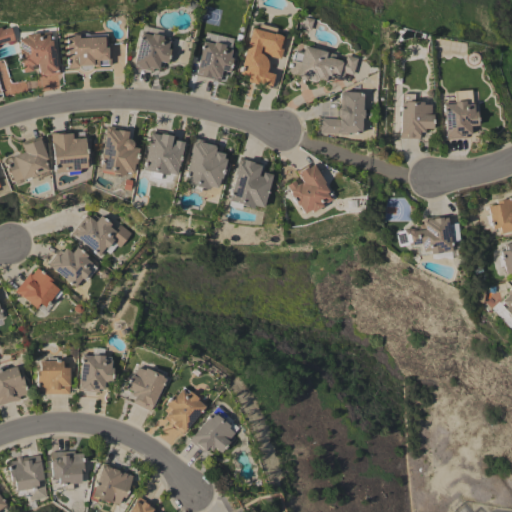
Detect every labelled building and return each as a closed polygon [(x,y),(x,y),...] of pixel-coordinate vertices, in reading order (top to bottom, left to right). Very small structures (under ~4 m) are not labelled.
[(251,28),(258,30),(259,24),(276,28),(274,33),(280,35),(280,36),(285,37),(280,59),(263,55),(263,56),(265,58),(266,60),(267,63),(267,66),(267,68),(265,72),(274,74),(271,86),(269,86),(269,89),(267,89),(265,89),(262,88),(261,87),(261,84),(257,83),(257,84),(246,82),(248,74),(245,75),(239,74),(251,28)] [(0,27),(1,30),(9,27),(13,40),(0,44),(0,27)] [(167,63),(164,62),(162,68),(158,67),(157,69),(153,68),(152,72),(133,67),(134,65),(133,65),(140,33),(141,31),(161,36),(169,38),(167,49),(169,49),(167,63)] [(22,72),(21,63),(19,63),(18,49),(19,49),(17,39),(25,38),(24,34),(37,33),(37,34),(49,32),(51,49),(53,49),(54,57),(55,57),(57,71),(58,71),(58,75),(38,77),(37,64),(33,64),(33,65),(31,65),(31,71),(22,72)] [(110,59),(110,65),(107,65),(98,65),(98,67),(91,67),(89,69),(88,70),(86,71),(85,71),(81,70),(79,69),(78,68),(66,69),(64,36),(77,35),(79,34),(82,33),(84,33),(85,33),(87,34),(87,35),(105,34),(105,37),(106,37),(106,43),(109,43),(110,59)] [(229,72),(225,71),(224,76),(220,76),(219,81),(194,75),(202,41),(203,41),(203,40),(224,45),(224,46),(231,47),(229,58),(232,58),(229,72)] [(334,54),(301,46),(300,54),(293,52),(287,76),(325,85),(327,77),(341,80),(343,73),(351,75),(354,60),(334,55),(334,54)] [(443,139),(472,137),(470,104),(465,104),(465,96),(463,96),(462,91),(452,91),(452,104),(441,104),(443,139)] [(317,133),(360,135),(361,92),(337,92),(337,119),(318,118),(317,133)] [(401,93),(413,93),(413,101),(423,102),(423,104),(430,105),(430,115),(432,115),(431,129),(424,129),(424,132),(418,132),(418,135),(419,135),(419,139),(399,138),(400,102),(401,102),(401,93)] [(128,130),(126,139),(129,139),(130,140),(131,141),(132,143),(132,144),(132,146),(131,147),(138,148),(135,164),(133,164),(132,173),(124,172),(123,175),(111,173),(111,172),(98,170),(106,126),(128,130)] [(149,133),(150,133),(150,130),(157,132),(157,131),(171,134),(169,143),(173,144),(174,140),(182,142),(183,144),(178,166),(177,166),(175,175),(168,173),(167,175),(160,174),(159,180),(148,178),(149,171),(142,170),(149,133)] [(77,173),(65,174),(65,172),(54,173),(51,143),(50,143),(49,133),(65,131),(65,132),(70,131),(71,135),(77,135),(77,136),(84,135),(86,159),(85,159),(86,168),(78,168),(78,171),(77,171),(77,173)] [(45,150),(44,151),(46,159),(44,160),(47,171),(35,175),(35,176),(31,178),(29,177),(30,179),(23,181),(23,179),(21,180),(20,179),(12,182),(7,168),(8,167),(6,160),(6,159),(23,152),(20,143),(34,138),(40,136),(45,150)] [(194,144),(195,139),(216,144),(214,151),(223,154),(222,158),(225,159),(221,179),(219,178),(216,188),(209,186),(208,190),(200,188),(199,192),(190,189),(191,184),(183,182),(192,144),(194,144)] [(262,208),(253,205),(252,209),(240,205),(241,204),(228,201),(236,174),(234,174),(239,158),(261,164),(259,172),(262,173),(262,172),(271,175),(262,208)] [(294,180),(296,185),(298,183),(299,184),(302,182),(295,171),(307,163),(309,166),(314,163),(322,176),(320,176),(324,183),(323,184),(332,199),(322,205),(322,206),(311,213),(310,210),(303,214),(298,205),(296,206),(289,194),(290,193),(286,185),(294,180)] [(511,230),(498,234),(497,228),(492,229),(490,223),(487,223),(485,216),(488,215),(486,206),(496,204),(495,201),(511,197),(511,230)] [(119,247),(116,245),(109,254),(104,250),(99,256),(71,234),(86,214),(90,218),(93,215),(97,218),(100,215),(111,224),(109,227),(114,231),(119,224),(130,233),(119,247)] [(418,229),(418,226),(422,225),(421,219),(427,218),(445,216),(450,252),(439,254),(439,252),(428,254),(428,250),(420,251),(419,243),(407,245),(403,231),(418,229)] [(511,272),(505,274),(503,266),(500,266),(498,258),(502,258),(500,251),(506,250),(505,244),(511,242),(511,272)] [(85,281),(83,279),(75,288),(46,265),(59,250),(62,252),(65,248),(71,253),(76,247),(87,255),(84,258),(95,268),(85,281)] [(43,314),(36,308),(35,309),(14,291),(29,272),(31,274),(36,268),(52,281),(50,283),(57,289),(57,290),(60,292),(43,314)] [(491,310),(507,295),(505,293),(511,286),(511,328),(509,331),(491,310)] [(110,357),(110,360),(111,360),(110,368),(113,368),(111,382),(108,382),(107,387),(103,387),(102,389),(97,389),(97,392),(77,390),(81,354),(110,357)] [(47,361),(47,358),(55,358),(55,361),(62,361),(62,366),(68,366),(68,369),(67,369),(67,386),(68,386),(68,394),(44,394),(44,391),(36,391),(36,371),(38,371),(38,366),(39,366),(39,361),(47,361)] [(0,366),(6,365),(7,368),(15,366),(18,376),(21,375),(26,394),(19,396),(19,399),(0,403),(0,366)] [(149,411),(132,402),(134,397),(130,395),(132,391),(124,388),(130,375),(132,376),(136,367),(143,370),(144,368),(154,373),(156,370),(162,373),(160,377),(164,379),(149,411)] [(195,398),(196,397),(205,405),(184,430),(185,431),(182,434),(163,418),(166,413),(163,410),(166,407),(163,404),(172,393),(174,395),(179,389),(180,390),(182,387),(195,398)] [(188,440),(217,406),(232,419),(227,426),(228,426),(227,428),(233,433),(226,441),(228,442),(219,453),(213,448),(210,451),(207,448),(203,452),(188,440)] [(72,484),(72,487),(64,488),(64,484),(57,484),(57,478),(51,478),(50,452),(74,451),(74,454),(82,453),(83,473),(80,473),(80,483),(72,484)] [(15,460),(15,458),(20,456),(21,461),(29,460),(30,464),(39,462),(45,496),(28,499),(27,492),(23,493),(23,490),(15,491),(13,481),(10,482),(7,461),(15,460)] [(125,498),(121,497),(118,504),(110,502),(103,500),(103,502),(91,498),(102,463),(121,469),(120,472),(131,476),(125,498)] [(127,511),(134,501),(135,501),(137,497),(154,507),(152,509),(150,511),(127,511)]
